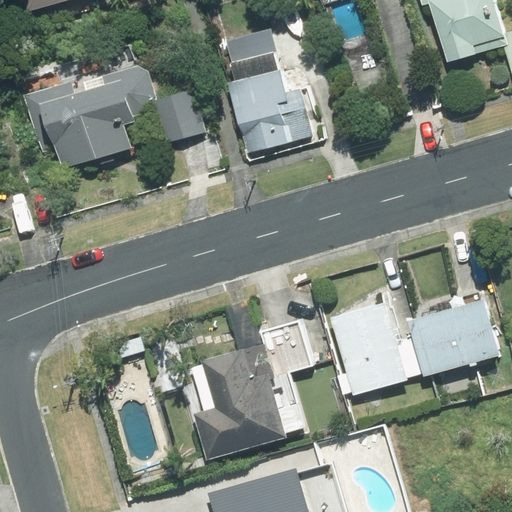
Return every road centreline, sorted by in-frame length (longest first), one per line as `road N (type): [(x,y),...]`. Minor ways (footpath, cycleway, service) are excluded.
road 1 (tertiary): [(0,324),(114,281),(511,165)]
road 2 (residential): [(47,511),(0,347)]
